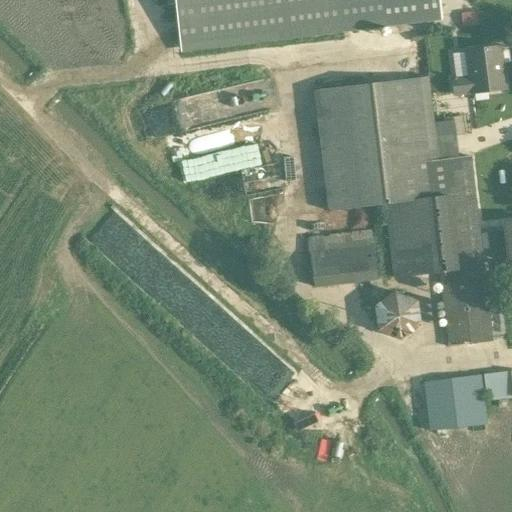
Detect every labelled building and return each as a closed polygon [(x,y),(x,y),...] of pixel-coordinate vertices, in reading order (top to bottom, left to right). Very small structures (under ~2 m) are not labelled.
[(441,0),(174,0),(181,58),(445,28),(441,0)] [(500,46),(464,51),(465,52),(452,53),(454,79),(451,79),(453,96),(470,94),(506,89),(500,46)] [(482,249),(506,247),(508,263),(511,262),(511,222),(504,224),(504,230),(480,232),(471,156),(458,158),(458,156),(454,121),(434,123),(428,77),(312,91),(327,212),(384,205),(392,278),(439,271),(448,347),(493,342),(482,249)] [(180,181),(273,162),(263,113),(170,132),(180,181)] [(378,279),(372,230),(307,237),(314,287),(378,279)] [(394,343),(428,323),(408,287),(373,306),(394,343)] [(511,373),(511,371),(483,374),(486,401),(511,397),(511,373)] [(480,375),(422,381),(429,431),(486,424),(480,375)]
